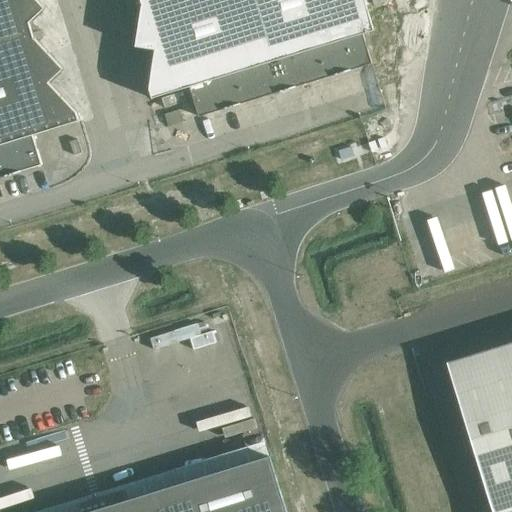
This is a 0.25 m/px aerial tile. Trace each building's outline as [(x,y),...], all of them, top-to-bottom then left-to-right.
[(0,0),(0,178),(42,165),(33,135),(77,121),(77,122),(79,121),(79,120),(78,120),(76,113),(50,85),(48,83),(63,69),(35,40),(36,39),(34,38),(34,37),(33,34),(29,23),(44,8),(36,0),(0,0)] [(140,0),(141,4),(142,4),(141,6),(142,6),(135,46),(155,50),(149,88),(149,90),(152,97),(151,97),(152,99),(153,98),(189,87),(199,117),(372,64),(363,33),(372,30),(373,31),(374,30),(374,29),(373,29),(364,0),(140,0)] [(186,101),(183,92),(162,98),(165,108),(186,101)] [(184,121),(180,110),(164,115),(168,126),(184,121)] [(82,153),(78,140),(70,142),(74,155),(82,153)] [(511,511),(511,342),(447,363),(492,511),(511,511)] [(286,511),(269,456),(85,511),(286,511)]
